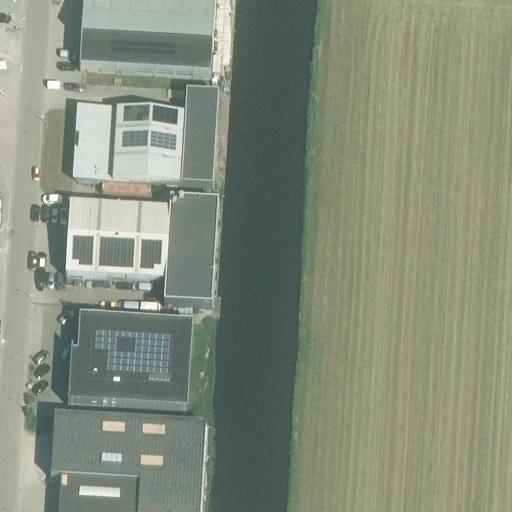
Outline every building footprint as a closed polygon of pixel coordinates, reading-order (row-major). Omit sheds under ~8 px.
[(215,0),(83,0),(79,73),(211,80),(215,0)] [(85,111),(81,185),(114,187),(114,186),(180,190),(212,192),(215,151),(218,98),(187,96),(186,119),(118,115),(118,113),(85,111)] [(169,215),(70,210),(66,280),(165,286),(164,311),(215,314),(222,208),(170,205),(169,215)] [(77,357),(71,357),(67,408),(186,416),(192,329),(80,321),(77,357)] [(54,420),(51,481),(60,482),(58,511),(138,511),(140,487),(202,490),(205,429),(54,420)]
